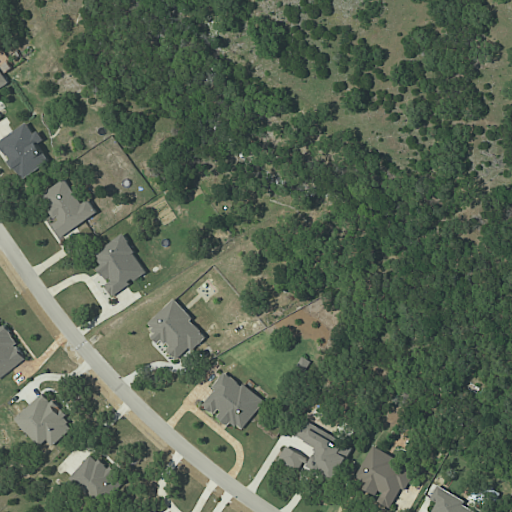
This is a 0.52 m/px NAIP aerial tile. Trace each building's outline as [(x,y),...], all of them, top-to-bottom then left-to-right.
[(0,89),(10,84),(0,67),(0,89)] [(0,143),(22,180),(50,163),(38,143),(41,141),(30,122),(0,140),(0,143)] [(98,214),(89,199),(82,204),(66,179),(41,195),(58,221),(53,225),(60,237),(98,214)] [(112,296),(148,273),(124,235),(94,254),(102,267),(100,268),(109,283),(106,286),(112,296)] [(148,324),(156,333),(153,335),(177,360),(192,346),(195,349),(208,336),(174,300),(148,324)] [(0,378),(27,361),(0,318),(0,378)] [(241,430),(264,403),(228,372),(201,404),(215,417),(216,415),(230,427),(233,423),(241,430)] [(52,447),(75,427),(45,393),(15,419),(39,447),(46,441),(52,447)] [(294,436),(318,448),(308,468),(336,481),(353,446),(302,421),(294,436)] [(299,471),(307,457),(286,446),(279,460),(299,471)] [(354,482),(380,494),(376,502),(393,510),(413,469),(370,449),(354,482)] [(111,480),(116,475),(93,453),(72,476),(99,502),(116,484),(111,480)] [(466,501),(438,486),(430,499),(437,503),(431,511),(474,511),(475,511),(464,505),(466,501)]
